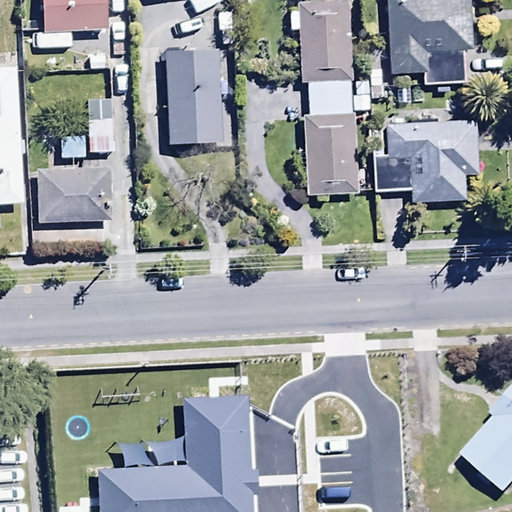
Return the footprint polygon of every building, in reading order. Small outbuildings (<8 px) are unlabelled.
[(41,0),(43,37),(106,34),(104,0),(41,0)] [(466,88),(465,54),(472,53),(470,0),(386,0),(389,77),(421,76),(422,89),(466,88)] [(358,198),(348,6),(299,9),(299,14),(288,15),(289,35),(298,35),(301,88),(308,88),(309,119),(303,119),(307,201),(358,198)] [(216,15),(215,35),(219,35),(219,49),(230,49),(231,15),(216,15)] [(223,147),(218,54),(165,56),(166,82),(157,82),(159,110),(167,109),(169,150),(223,147)] [(0,207),(24,206),(15,72),(0,73),(0,207)] [(88,103),(88,157),(113,156),(112,103),(88,103)] [(477,126),(384,129),(385,158),(373,159),(374,197),(409,196),(410,207),(465,205),(464,178),(478,178),(477,126)] [(84,141),(59,141),(59,161),(84,161),(84,141)] [(108,173),(36,175),(37,231),(102,230),(102,222),(109,222),(108,173)] [(507,495),(511,489),(511,392),(489,418),(495,423),(464,457),(507,495)] [(286,511),(285,496),(135,505),(135,511),(286,511)]
